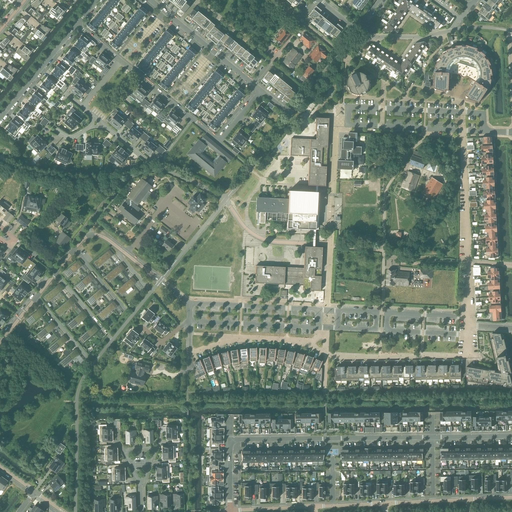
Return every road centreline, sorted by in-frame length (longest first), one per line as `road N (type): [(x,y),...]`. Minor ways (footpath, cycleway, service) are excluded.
road 1 (residential): [(484,131),(482,113),(350,108),(349,125),(464,129)]
road 2 (residential): [(230,510),(231,440),(433,437)]
road 3 (residential): [(464,129),(468,325)]
road 4 (residential): [(468,325),(467,356),(325,354)]
road 5 (residential): [(175,104),(217,140),(261,90)]
